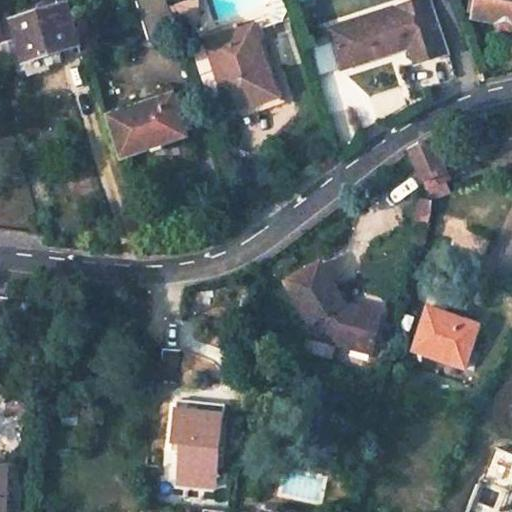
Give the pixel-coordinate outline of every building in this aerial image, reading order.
[(145,0),(138,2),(142,14),(149,34),(175,23),(170,6),(170,5),(168,0),(145,0)] [(185,0),(184,0),(170,6),(175,23),(178,32),(195,29),(185,0)] [(340,76),(405,53),(408,62),(418,66),(449,56),(449,55),(429,0),(427,0),(327,35),(340,76)] [(511,0),(473,0),(471,13),(478,14),(477,21),(511,26),(511,0)] [(68,6),(12,21),(26,64),(48,58),(51,68),(65,64),(62,54),(81,48),(68,6)] [(294,15),(260,26),(264,39),(298,28),(294,15)] [(175,23),(149,34),(151,41),(178,32),(175,23)] [(256,39),(209,52),(235,134),(288,117),(267,51),(260,52),(256,39)] [(372,89),(374,94),(366,97),(373,119),(406,108),(398,81),(372,89)] [(167,154),(164,148),(189,140),(176,98),(112,119),(125,160),(149,153),(152,159),(167,154)] [(328,121),(333,139),(348,135),(342,116),(328,121)] [(488,118),(460,129),(466,149),(495,138),(488,118)] [(431,144),(413,156),(431,202),(450,197),(445,185),(451,182),(436,142),(431,144)] [(308,337),(349,347),(352,336),(373,340),(379,312),(345,304),(322,262),(288,281),(312,324),(308,337)] [(479,334),(427,314),(411,356),(463,375),(479,334)] [(373,340),(352,336),(349,347),(370,351),(373,340)]
